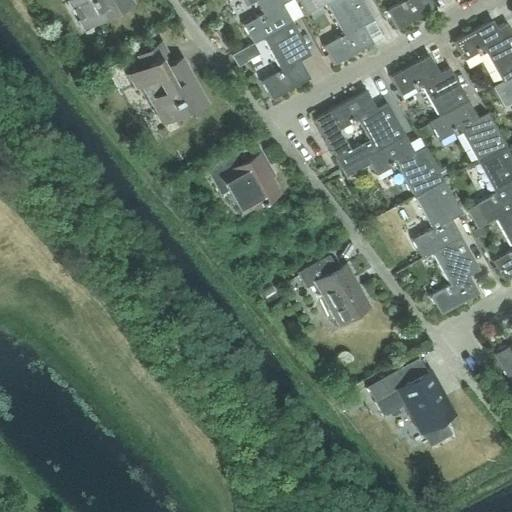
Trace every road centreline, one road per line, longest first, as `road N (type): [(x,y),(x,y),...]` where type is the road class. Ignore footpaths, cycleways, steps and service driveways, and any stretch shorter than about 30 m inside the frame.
road 1 (residential): [(261,125),(437,343)]
road 2 (residential): [(261,125),(488,0)]
road 3 (residential): [(171,0),(261,125)]
